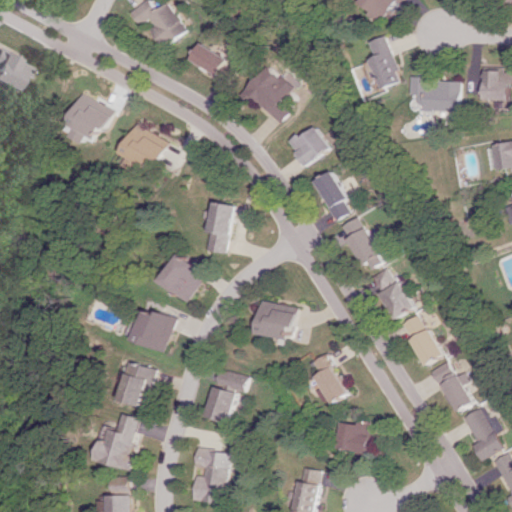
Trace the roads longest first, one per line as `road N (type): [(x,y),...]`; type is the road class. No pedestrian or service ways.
road 1 (residential): [(488,511),(266,157),(201,101),(14,0)]
road 2 (residential): [(0,12),(177,106),(246,160),(467,511)]
road 3 (residential): [(314,232),(244,279),(210,322),(169,456),(164,511)]
